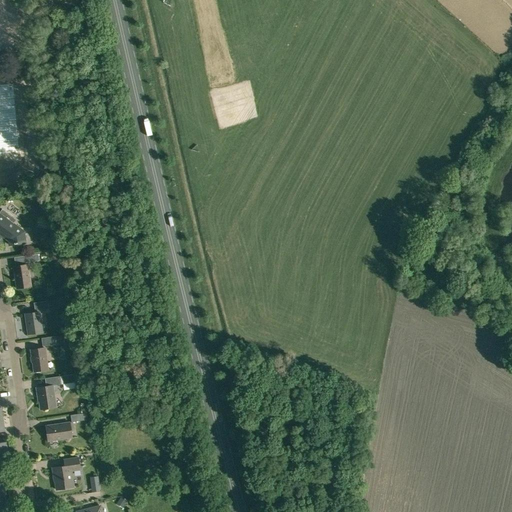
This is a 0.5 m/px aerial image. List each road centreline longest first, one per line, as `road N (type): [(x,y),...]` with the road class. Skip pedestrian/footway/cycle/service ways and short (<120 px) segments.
road 1 (primary): [(239,511),(116,0)]
road 2 (residential): [(28,511),(15,424),(23,423),(0,292)]
